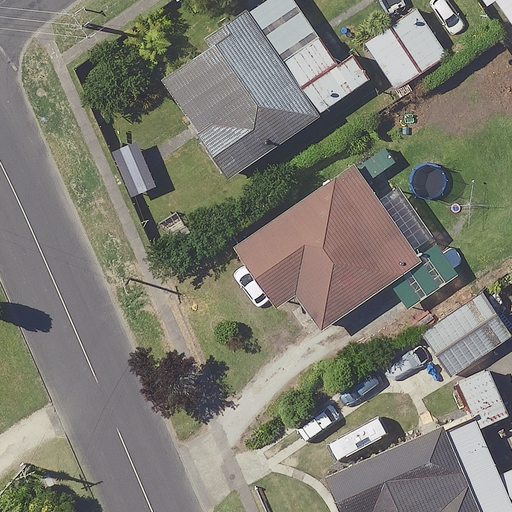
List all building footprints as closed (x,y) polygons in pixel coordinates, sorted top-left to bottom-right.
[(295,0),(264,0),(248,11),(317,113),(370,77),(353,51),(337,62),(295,0)] [(511,0),(484,0),(488,4),(493,1),(511,27),(511,0)] [(416,6),(364,41),(396,88),(448,54),(416,6)] [(208,45),(162,76),(228,173),(317,113),(248,11),(245,7),(202,36),(208,45)] [(354,159),(233,244),(275,304),(294,291),(321,329),(390,281),(423,258),(420,253),(354,159)] [(438,241),(420,253),(423,258),(390,281),(409,308),(460,272),(438,241)] [(511,333),(483,291),(423,332),(453,375),(511,334),(511,333)] [(472,406),(443,419),(484,511),(511,511),(511,466),(501,471),(472,406)] [(484,511),(443,419),(323,471),(341,511),(366,511),(371,510),(371,511),(484,511)]
